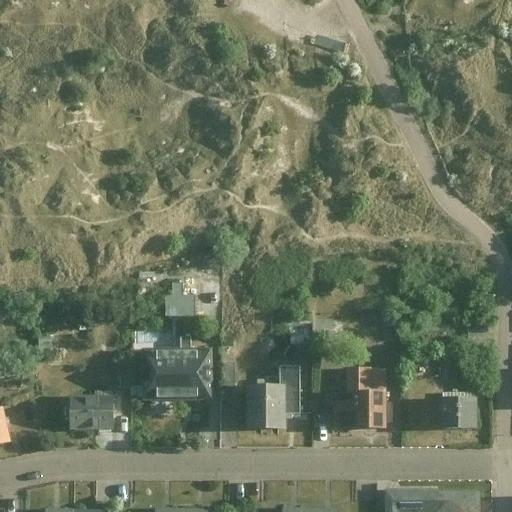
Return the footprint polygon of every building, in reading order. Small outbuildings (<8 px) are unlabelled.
[(201,315),(201,293),(171,293),(171,314),(201,315)] [(133,399),(205,398),(204,345),(132,346),(133,399)] [(238,430),(275,429),(275,416),(287,416),(287,370),(268,370),(269,386),(238,387),(238,430)] [(326,434),(379,432),(377,376),(342,377),(342,405),(325,406),(326,434)] [(68,428),(110,428),(110,395),(68,395),(68,428)] [(437,430),(470,429),(469,396),(436,398),(437,430)] [(0,443),(10,441),(1,404),(0,404),(0,443)] [(472,511),(473,493),(379,491),(378,511),(472,511)]
